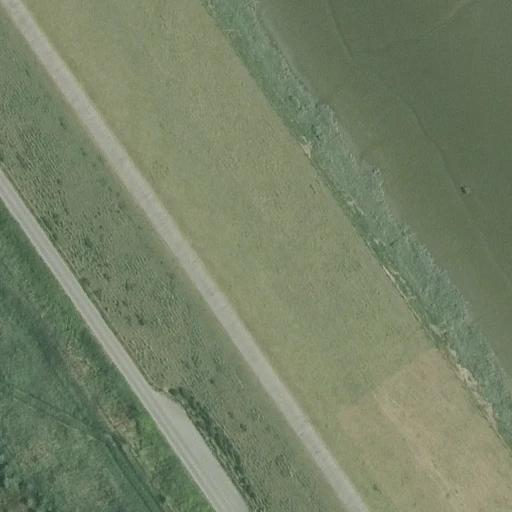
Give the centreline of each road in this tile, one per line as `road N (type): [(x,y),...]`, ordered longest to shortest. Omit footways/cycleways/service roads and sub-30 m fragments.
road 1 (unclassified): [(1,0),(352,511)]
road 2 (unclassified): [(0,186),(223,511)]
